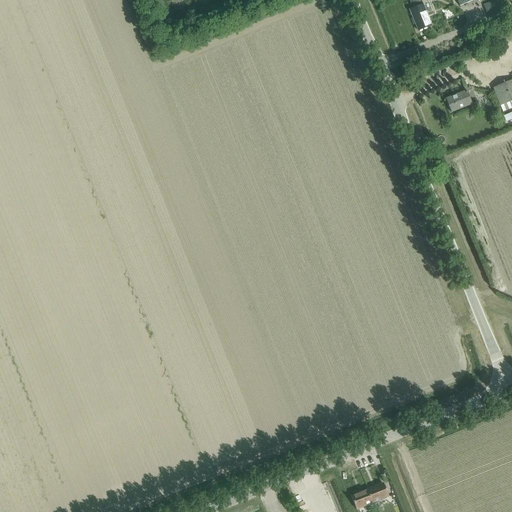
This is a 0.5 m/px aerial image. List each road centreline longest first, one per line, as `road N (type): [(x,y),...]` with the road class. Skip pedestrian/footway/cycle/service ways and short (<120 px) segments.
road 1 (unclassified): [(509,388),(353,0)]
road 2 (unclassified): [(203,511),(509,388)]
